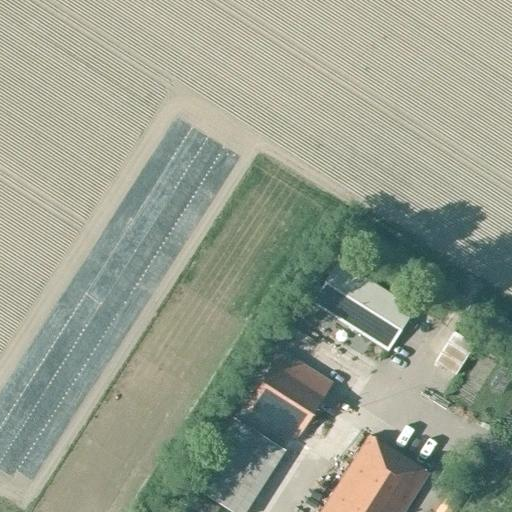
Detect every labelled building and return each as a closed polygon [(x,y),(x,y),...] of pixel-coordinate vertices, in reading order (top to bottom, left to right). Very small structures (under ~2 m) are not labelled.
[(375,217),(369,228),(383,236),(389,225),(375,217)] [(311,304),(387,352),(414,308),(339,260),(311,304)] [(244,408),(293,440),(328,384),(279,353),(244,408)] [(232,420),(189,488),(227,511),(245,511),(283,452),(232,420)] [(401,511),(426,473),(367,436),(319,511),(401,511)] [(199,496),(191,507),(199,511),(218,511),(220,509),(199,496)]
